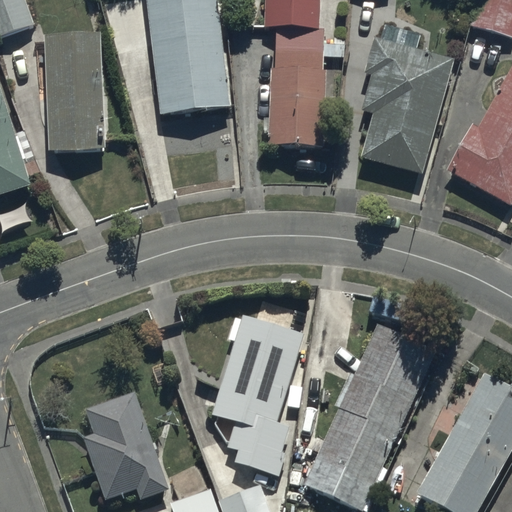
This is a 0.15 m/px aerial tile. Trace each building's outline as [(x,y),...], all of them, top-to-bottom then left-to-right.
[(0,44),(34,33),(22,0),(3,0),(0,1),(0,44)] [(214,0),(145,0),(160,123),(229,115),(214,0)] [(320,35),(319,0),(264,0),(264,38),(275,38),(275,79),(271,79),(270,156),(326,157),(326,78),(322,78),(323,35),(320,35)] [(511,1),(507,0),(477,0),(469,35),(511,44),(511,1)] [(422,183),(453,71),(417,61),(421,45),(383,35),(379,49),(374,48),(364,84),(371,86),(362,118),(375,122),(361,169),(416,184),(411,202),(421,204),(427,184),(422,183)] [(102,45),(47,47),(51,161),(106,159),(102,45)] [(511,73),(478,136),(472,133),(446,181),(506,214),(497,231),(511,239),(511,237),(511,73)] [(0,204),(31,195),(5,109),(0,110),(0,98),(1,98),(0,93),(0,204)] [(234,472),(278,485),(285,462),(281,461),(289,436),(276,432),(303,343),(242,324),(212,424),(235,431),(227,456),(238,459),(234,472)] [(366,511),(435,361),(374,334),(301,495),(338,511),(366,511)] [(485,511),(511,465),(511,399),(482,383),(414,504),(427,511),(485,511)] [(136,402),(84,418),(93,445),(84,448),(104,510),(136,500),(139,509),(168,500),(136,402)] [(266,511),(260,495),(217,510),(217,511),(266,511)] [(170,511),(213,511),(209,498),(170,511)]
